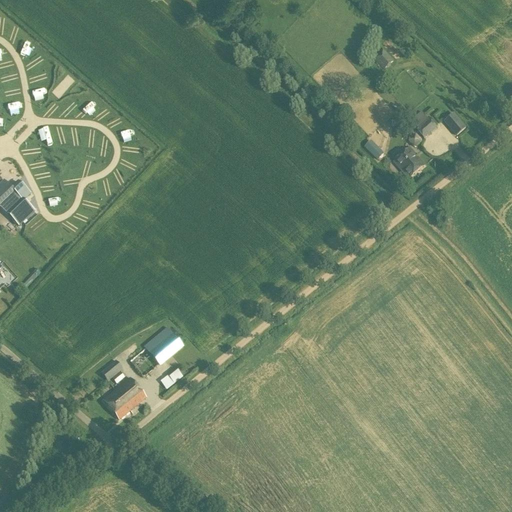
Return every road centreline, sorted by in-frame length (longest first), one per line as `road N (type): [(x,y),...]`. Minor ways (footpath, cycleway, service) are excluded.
road 1 (unclassified): [(114,446),(511,126)]
road 2 (unclassified): [(114,446),(0,347)]
